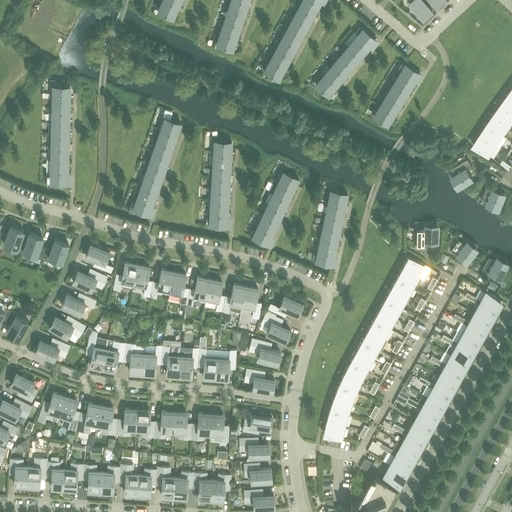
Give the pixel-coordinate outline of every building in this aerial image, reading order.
[(166,0),(162,0),(158,10),(173,17),(178,6),(166,0)] [(231,0),(229,8),(244,13),(248,1),(244,0),(231,0)] [(311,0),(302,0),(299,7),(313,15),(319,4),(311,0)] [(432,9),(422,0),(411,0),(409,3),(412,6),(410,8),(416,14),(417,13),(416,13),(418,12),(423,17),(431,10),(432,9)] [(290,14),(289,15),(308,25),(313,15),(299,7),(294,16),(290,14)] [(240,25),(244,13),(229,8),(225,19),(240,25)] [(293,18),(287,28),(302,36),(308,25),(289,15),(289,16),(293,18)] [(220,20),(224,21),(221,31),(217,30),(236,37),(240,25),(225,19),(221,18),(220,20)] [(359,25),(355,31),(358,34),(354,38),(367,48),(375,39),(359,25)] [(279,35),(278,36),(296,46),(302,36),(287,28),(282,37),(279,35)] [(217,30),(216,31),(220,33),(217,44),(232,49),(236,37),(217,30)] [(281,39),(276,49),(290,57),(296,46),(278,36),(278,37),(281,39)] [(354,38),(347,47),(359,57),(367,48),(354,38)] [(337,53),(336,53),(352,67),(359,57),(347,47),(340,55),(337,53)] [(267,56),(267,57),(285,67),(290,57),(276,49),(271,58),(267,56)] [(338,57),(331,65),(344,76),(352,67),(336,53),(335,54),(338,57)] [(267,57),(266,58),(270,60),(264,70),(279,78),(285,67),(267,57)] [(402,61),(398,68),(401,70),(399,74),(413,83),(419,72),(402,61)] [(321,71),(321,72),(336,85),(344,76),(331,65),(324,74),(321,71)] [(321,72),(320,72),(323,75),(316,84),(328,94),(336,85),(321,72)] [(399,74),(392,84),(407,93),(413,83),(399,74)] [(383,92),(400,103),(407,93),(392,84),(387,94),(383,92)] [(50,96),(48,96),(48,98),(51,98),(69,98),(70,86),(50,85),(50,96)] [(380,104),(377,102),(376,102),(394,113),(400,103),(383,92),(382,93),(386,95),(380,104)] [(506,98),(501,105),(511,112),(511,97),(508,95),(506,98)] [(53,100),(53,110),(69,110),(69,98),(51,98),(51,100),(53,100)] [(376,102),(376,103),(379,106),(373,115),(387,124),(394,113),(376,102)] [(498,108),(494,115),(509,125),(511,121),(511,112),(501,105),(498,108)] [(50,120),(50,122),(69,122),(69,110),(53,110),(52,120),(50,120)] [(494,115),(487,125),(502,135),(507,128),(509,125),(494,115)] [(159,128),(177,134),(181,122),(162,116),(159,126),(157,125),(156,127),(159,128)] [(49,134),(52,134),(68,134),(69,122),(50,122),(47,121),(47,123),(49,124),(49,134)] [(487,125),(480,135),(496,145),(502,135),(487,125)] [(160,131),(157,140),(173,146),(177,134),(159,128),(158,130),(160,131)] [(50,144),(50,146),(68,146),(68,134),(52,134),(52,144),(50,144)] [(489,155),(496,145),(480,135),(473,145),(489,155)] [(150,149),(149,150),(169,157),(173,146),(157,140),(153,150),(150,149)] [(212,152),(231,153),(231,141),(212,140),(211,150),(209,150),(209,152),(212,152)] [(48,148),(48,157),(68,158),(68,146),(50,146),(47,145),(46,147),(48,148)] [(153,152),(149,163),(165,168),(169,157),(149,150),(149,151),(153,152)] [(209,163),(209,164),(230,165),(231,153),(212,152),(212,154),(214,154),(213,163),(209,163)] [(51,158),(51,169),(67,170),(68,158),(48,157),(48,158),(51,158)] [(452,177),(459,188),(473,179),(467,169),(472,165),(468,158),(451,168),(455,175),(452,177)] [(509,168),(511,165),(503,160),(501,163),(509,168)] [(144,172),(143,173),(161,179),(165,168),(149,163),(146,172),(144,172)] [(213,165),(213,176),(229,177),(230,165),(209,164),(209,165),(213,165)] [(54,186),(54,182),(67,182),(67,170),(51,169),(51,174),(47,174),(46,186),(54,186)] [(276,181),(293,189),(298,178),(281,169),(276,179),(274,178),(274,180),(276,181)] [(142,175),(138,184),(157,191),(161,179),(143,173),(140,172),(140,174),(142,175)] [(210,186),(210,188),(228,189),(229,177),(213,176),(212,186),(210,186)] [(277,184),(273,193),(288,200),(293,189),(276,181),(275,183),(277,184)] [(141,185),(137,197),(153,202),(157,191),(138,184),(141,185)] [(487,186),(482,198),(489,201),(487,204),(499,209),(506,193),(487,186)] [(209,190),(208,200),(228,201),(228,189),(210,188),(207,188),(207,190),(209,190)] [(325,200),(324,201),(345,205),(347,193),(331,189),(329,200),(325,200)] [(265,201),(264,202),(283,211),(288,200),(273,193),(268,203),(265,201)] [(135,213),(136,210),(137,210),(149,214),(153,202),(137,197),(136,201),(132,200),(128,211),(135,213)] [(208,200),(207,212),(227,213),(228,201),(208,200)] [(328,202),(326,213),(342,217),(345,205),(324,201),(328,202)] [(267,204),(263,214),(278,221),(283,211),(264,202),(264,203),(267,204)] [(206,224),(226,225),(227,213),(207,212),(210,212),(210,217),(206,217),(206,224)] [(260,213),(255,224),(273,232),(278,221),(263,214),(260,213)] [(320,223),(319,224),(340,228),(342,217),(326,213),(324,224),(320,223)] [(16,250),(22,252),(23,250),(27,240),(21,238),(24,230),(18,228),(18,226),(12,224),(12,226),(10,225),(4,244),(16,248),(16,250)] [(249,235),(265,242),(267,243),(273,232),(255,224),(258,225),(256,230),(252,228),(249,235)] [(323,226),(321,236),(337,240),(340,228),(319,224),(319,225),(323,226)] [(437,241),(438,226),(438,224),(425,224),(425,228),(417,228),(416,247),(425,247),(425,241),(437,241)] [(30,232),(27,240),(23,250),(36,255),(35,256),(41,259),(45,247),(40,245),(43,237),(30,232)] [(318,236),(316,248),(335,252),(337,240),(321,236),(318,236)] [(51,249),(45,247),(41,259),(48,261),(49,257),(62,261),(69,243),(67,242),(68,241),(62,239),(61,240),(55,238),(51,249)] [(467,262),(476,250),(477,248),(466,241),(464,244),(458,239),(450,250),(467,262)] [(96,245),(90,243),(86,255),(99,260),(97,266),(111,272),(113,266),(104,262),(109,251),(102,248),(103,246),(96,243),(96,245)] [(265,258),(267,250),(253,246),(250,254),(265,258)] [(312,260),(330,263),(332,264),(335,252),(316,248),(319,248),(318,253),(314,252),(312,260)] [(421,253),(427,259),(431,257),(425,250),(421,253)] [(445,261),(448,256),(442,253),(439,258),(445,261)] [(418,275),(424,264),(419,261),(409,256),(402,267),(418,275)] [(500,278),(508,263),(496,257),(495,260),(488,256),(482,268),(500,278)] [(121,280),(133,283),(137,263),(125,261),(122,275),(117,273),(114,288),(120,289),(121,280)] [(144,294),(150,295),(153,281),(147,280),(150,266),(137,263),(133,283),(145,285),(144,294)] [(412,286),(418,275),(402,267),(397,278),(412,286)] [(158,288),(170,290),(174,271),(161,268),(159,282),(153,281),(150,295),(156,297),(158,288)] [(78,283),(77,285),(83,288),(84,286),(91,289),(93,283),(102,287),(107,276),(93,270),(91,275),(78,269),(72,281),(78,283)] [(180,301),(186,303),(189,288),(183,287),(186,273),(174,271),(170,290),(182,293),(180,301)] [(194,295),(206,298),(210,278),(198,275),(195,289),(189,288),(186,303),(192,304),(194,295)] [(216,309),(222,310),(225,295),(219,294),(222,280),(210,278),(206,298),(218,300),(216,309)] [(406,297),(412,286),(397,278),(391,288),(406,297)] [(487,287),(493,290),(496,284),(491,281),(487,287)] [(230,302),(242,305),(246,285),(234,283),(231,297),(225,295),(222,310),(228,311),(230,302)] [(258,288),(246,285),(242,305),(254,307),(252,316),(258,317),(261,303),(255,302),(258,288)] [(400,308),(406,297),(391,288),(384,300),(400,308)] [(486,291),(481,300),(474,296),(471,300),(478,304),(480,302),(495,310),(501,300),(496,297),(486,291)] [(61,305),(67,307),(66,310),(72,312),(73,310),(80,313),(85,302),(93,306),(94,303),(96,300),(82,294),(80,299),(67,293),(61,305)] [(271,302),(268,308),(282,314),(284,309),(297,314),(302,303),(297,300),(298,298),(292,295),(291,297),(284,294),(279,306),(271,302)] [(395,318),(400,308),(384,300),(379,309),(395,318)] [(98,309),(103,312),(106,304),(99,301),(98,305),(99,306),(98,309)] [(478,304),(474,312),(489,321),(495,310),(480,302),(478,304)] [(128,313),(138,315),(139,308),(130,306),(128,313)] [(6,321),(12,310),(6,307),(4,310),(0,308),(0,318),(6,321)] [(389,328),(395,318),(379,309),(373,320),(389,328)] [(12,310),(6,321),(11,324),(7,331),(12,334),(11,336),(17,339),(18,337),(19,338),(29,321),(17,315),(18,313),(12,310)] [(261,323),(269,327),(266,332),(273,335),(272,338),(278,341),(279,338),(285,341),(290,329),(277,323),(279,318),(266,312),(261,323)] [(474,312),(469,321),(462,317),(460,321),(462,322),(467,325),(468,323),(483,331),(489,321),(474,312)] [(49,326),(54,329),(53,331),(59,335),(60,333),(66,336),(70,331),(79,336),(85,325),(71,317),(68,322),(55,315),(49,326)] [(383,339),(389,328),(373,320),(367,330),(383,339)] [(436,326),(443,330),(446,324),(440,320),(436,326)] [(478,342),(483,331),(468,323),(467,325),(462,322),(457,331),(462,333),(478,342)] [(90,335),(93,330),(93,329),(88,326),(85,332),(90,334),(90,335)] [(102,367),(106,348),(108,339),(96,336),(97,330),(93,330),(90,335),(87,350),(93,351),(90,365),(102,367)] [(377,349),(383,339),(367,330),(362,341),(377,349)] [(242,332),(239,341),(247,342),(249,334),(242,332)] [(462,333),(457,342),(450,338),(448,342),(455,346),(456,344),(472,352),(478,342),(462,333)] [(249,350),(259,353),(258,359),(265,360),(264,363),(271,364),(271,362),(277,363),(280,351),(266,348),(268,342),(252,338),(249,350)] [(40,353),(39,355),(46,358),(47,356),(54,359),(56,353),(64,356),(69,345),(56,339),(53,344),(40,339),(35,351),(40,353)] [(117,356),(124,357),(126,342),(113,340),(112,349),(106,348),(102,367),(114,370),(117,356)] [(371,360),(377,349),(362,341),(356,351),(371,360)] [(144,343),(126,342),(124,357),(131,358),(130,372),(142,373),(144,343)] [(144,343),(142,373),(154,373),(155,359),(161,360),(162,345),(156,344),(156,353),(144,352),(144,343)] [(455,346),(450,354),(466,363),(472,352),(456,344),(455,346)] [(166,374),(179,375),(180,355),(168,354),(169,345),(162,345),(161,360),(167,360),(166,374)] [(192,362),(198,362),(199,347),(193,347),(192,356),(180,355),(179,375),(191,376),(192,362)] [(203,377),(216,377),(217,357),(205,357),(205,348),(199,347),(198,362),(204,362),(203,377)] [(229,358),(217,357),(216,377),(228,378),(229,364),(235,364),(236,350),(230,349),(229,358)] [(366,370),(371,360),(356,351),(353,356),(350,362),(366,370)] [(450,354),(446,363),(439,359),(436,363),(443,367),(444,365),(460,373),(466,363),(450,354)] [(362,376),(366,370),(350,362),(345,371),(344,373),(360,381),(362,376)] [(443,367),(439,375),(454,384),(460,373),(444,365),(443,367)] [(259,392),(266,393),(267,390),(272,391),(274,379),(260,376),(261,370),(246,368),(244,380),(253,382),(252,388),(260,389),(259,392)] [(37,389),(31,386),(34,381),(28,377),(29,375),(22,372),(21,374),(16,372),(10,383),(23,390),(20,395),(31,400),(37,389)] [(358,386),(360,381),(344,373),(341,379),(339,385),(355,392),(358,386)] [(439,375),(434,384),(427,380),(425,384),(427,385),(432,388),(433,386),(449,394),(454,384),(439,375)] [(351,401),(355,392),(339,385),(335,395),(334,397),(351,403),(351,401)] [(443,405),(449,394),(433,386),(432,388),(427,385),(422,393),(443,405)] [(53,391),(50,401),(49,405),(43,403),(40,414),(52,418),(53,413),(59,414),(65,395),(53,391)] [(413,405),(420,409),(421,407),(437,415),(443,405),(422,393),(417,402),(415,401),(413,405)] [(77,399),(65,395),(59,414),(65,416),(62,425),(75,429),(79,414),(73,412),(77,399)] [(349,409),(351,403),(334,397),(333,400),(330,409),(347,414),(349,409)] [(15,404),(10,402),(3,398),(0,403),(0,410),(2,412),(1,414),(7,417),(8,415),(15,418),(18,413),(23,416),(29,404),(18,399),(15,404)] [(86,416),(79,414),(75,429),(90,432),(91,423),(97,424),(101,404),(89,402),(86,416)] [(110,420),(111,416),(113,406),(101,404),(97,424),(103,425),(102,431),(116,433),(117,421),(110,420)] [(420,409),(415,418),(431,426),(437,415),(421,407),(420,409)] [(130,428),(136,428),(137,408),(125,408),(124,422),(117,421),(116,433),(130,434),(130,428)] [(142,435),(154,436),(154,424),(149,423),(150,409),(137,408),(136,428),(142,429),(142,435)] [(346,419),(347,414),(330,409),(328,414),(326,422),(344,426),(346,419)] [(167,430),(172,431),(174,411),(162,410),(161,424),(154,424),(154,436),(167,436),(167,430)] [(178,437),(190,438),(191,426),(186,426),(187,411),(174,411),(172,431),(179,431),(178,437)] [(270,428),(272,416),(266,415),(266,412),(259,411),(259,414),(252,412),(251,419),(245,418),(243,430),(255,432),(256,426),(270,428)] [(204,433),(209,433),(210,413),(199,412),(198,426),(191,426),(190,438),(204,439),(204,433)] [(223,414),(210,413),(209,433),(216,433),(215,439),(228,440),(229,428),(223,428),(223,414)] [(4,427),(0,425),(0,439),(3,441),(6,436),(12,438),(17,427),(7,422),(4,427)] [(343,427),(344,426),(326,422),(326,423),(324,434),(341,438),(343,427)] [(413,422),(408,430),(401,427),(399,431),(406,434),(406,435),(407,432),(423,441),(429,430),(413,422)] [(406,434),(401,443),(417,452),(423,441),(407,432),(406,435),(406,434)] [(239,451),(249,450),(249,456),(256,456),(256,458),(263,458),(263,455),(269,455),(269,442),(254,443),(254,437),(239,437),(239,451)] [(355,451),(356,444),(344,442),(342,450),(355,451)] [(394,455),(395,453),(411,462),(417,452),(401,443),(396,451),(390,448),(387,451),(394,455)] [(394,455),(389,464),(405,473),(411,462),(395,453),(394,455)] [(39,486),(40,476),(40,472),(46,473),(47,458),(35,457),(34,466),(28,465),(27,485),(39,486)] [(15,470),(15,475),(14,485),(27,485),(28,465),(22,465),(23,459),(10,458),(9,470),(15,470)] [(51,487),(63,488),(65,468),(59,468),(60,462),(47,461),(47,458),(46,473),(52,473),(51,487)] [(76,489),(76,479),(77,475),(83,475),(84,463),(71,462),(71,468),(65,468),(63,488),(76,489)] [(133,473),(133,467),(133,463),(121,462),(120,466),(120,478),(126,478),(125,493),(137,493),(138,473),(133,473)] [(244,476),(251,476),(251,481),(259,481),(259,483),(266,483),(266,480),(271,480),(271,467),(256,468),(256,462),(244,463),(244,476)] [(96,470),(96,464),(84,463),(83,475),(89,476),(88,490),(100,491),(101,471),(96,470)] [(385,476),(383,479),(396,486),(398,483),(399,483),(405,473),(389,464),(383,475),(385,476)] [(113,492),(113,482),(114,477),(120,478),(120,466),(108,465),(107,471),(101,471),(100,491),(113,492)] [(149,494),(150,484),(150,480),(156,481),(157,469),(145,468),(144,474),(138,473),(137,493),(149,494)] [(161,495),(174,496),(175,476),(169,476),(170,470),(157,469),(156,481),(162,481),(161,495)] [(181,476),(175,476),(174,496),(186,497),(187,483),(193,483),(194,471),(181,470),(181,476)] [(198,498),(210,499),(212,479),(206,478),(207,472),(194,471),(193,483),(199,484),(198,498)] [(218,479),(212,479),(210,499),(223,500),(224,485),(230,486),(231,474),(218,473),(218,479)] [(383,511),(397,487),(396,486),(383,479),(376,475),(376,476),(366,494),(360,505),(357,504),(357,503),(351,503),(350,508),(327,505),(328,511),(383,511)] [(234,487),(234,496),(243,496),(243,487),(234,487)] [(274,507),(274,494),(259,495),(259,489),(244,490),(245,502),(254,502),(254,508),(262,507),(262,510),(269,509),(269,507),(274,507)]
